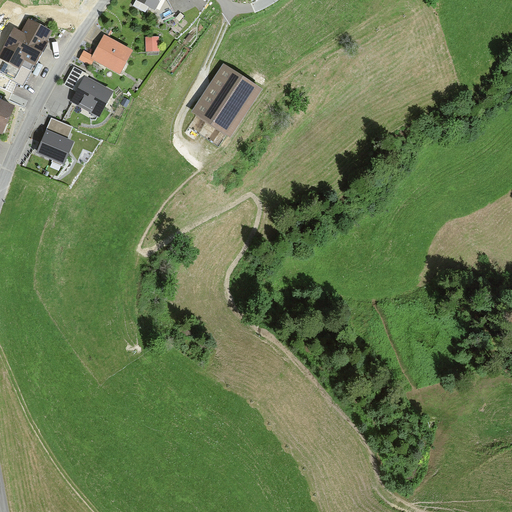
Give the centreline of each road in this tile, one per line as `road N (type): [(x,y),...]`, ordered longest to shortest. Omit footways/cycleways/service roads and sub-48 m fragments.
road 1 (track): [(204,167),(167,200),(139,252),(255,196),(258,220),(229,277),(233,306),(284,348),(370,452),(385,490),(411,505)]
road 2 (track): [(228,8),(176,132),(204,167),(273,81),(353,31)]
road 3 (unclassified): [(104,0),(36,107),(0,192)]
road 4 (track): [(96,511),(39,437),(0,349)]
